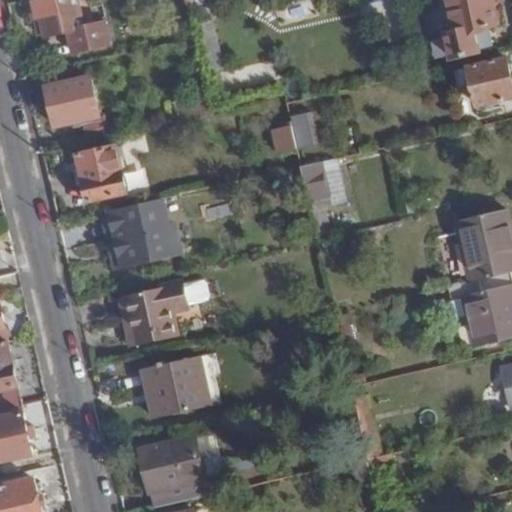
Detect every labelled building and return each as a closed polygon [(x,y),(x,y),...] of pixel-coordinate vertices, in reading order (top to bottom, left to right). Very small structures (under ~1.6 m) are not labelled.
[(85,26),(79,0),(31,0),(36,19),(42,17),(45,32),(46,36),(69,30),(73,46),(99,40),(95,24),(85,26)] [(451,0),(458,34),(448,36),(453,59),(481,53),(477,33),(501,28),(496,10),(500,5),(499,0),(451,0)] [(279,23),(312,17),(309,1),(276,7),(279,23)] [(42,17),(36,19),(39,33),(45,32),(42,17)] [(214,19),(197,22),(206,73),(223,70),(214,19)] [(471,70),(474,85),(478,104),(511,96),(511,74),(509,60),(471,67),(471,70)] [(461,87),(474,85),(471,70),(459,73),(461,87)] [(83,119),(101,114),(92,76),(49,84),(57,124),(83,119)] [(315,112),(299,116),(307,149),(323,145),(315,112)] [(87,137),(111,133),(106,113),(101,114),(83,119),(87,137)] [(299,148),(292,121),(281,123),(282,128),(274,131),(278,152),(299,148)] [(117,144),(78,152),(89,199),(127,190),(117,144)] [(343,159),(330,161),(335,195),(337,207),(350,205),(343,159)] [(335,195),(330,161),(309,164),(314,198),(335,195)] [(337,207),(335,195),(314,198),(316,210),(329,208),(337,207)] [(162,197),(113,209),(125,262),(181,249),(175,223),(168,225),(162,197)] [(321,239),(329,238),(328,234),(333,234),(329,208),(316,210),(321,239)] [(113,209),(104,211),(116,264),(125,262),(113,209)] [(511,272),(511,233),(507,211),(457,221),(472,282),(511,272)] [(511,336),(511,272),(472,282),(447,288),(450,300),(461,298),(472,345),(511,336)] [(186,281),(129,293),(140,342),(196,328),(191,304),(186,281)] [(140,342),(129,293),(121,296),(131,343),(140,342)] [(0,340),(7,339),(9,338),(2,306),(0,306),(0,340)] [(7,339),(0,340),(0,409),(23,404),(12,357),(7,339)] [(210,353),(199,355),(210,402),(220,400),(210,353)] [(210,402),(199,355),(145,367),(155,415),(210,402)] [(369,393),(355,397),(369,458),(383,455),(369,393)] [(27,425),(23,404),(0,409),(0,459),(34,452),(31,437),(37,436),(35,425),(27,425)] [(143,447),(152,489),(199,478),(205,476),(196,437),(143,447)] [(395,465),(393,452),(383,455),(369,458),(372,471),(395,465)] [(372,471),(369,458),(358,461),(362,476),(373,474),(372,471)] [(0,500),(2,511),(48,511),(45,495),(39,495),(36,478),(0,486),(0,500)] [(152,489),(155,506),(203,495),(199,478),(152,489)]
